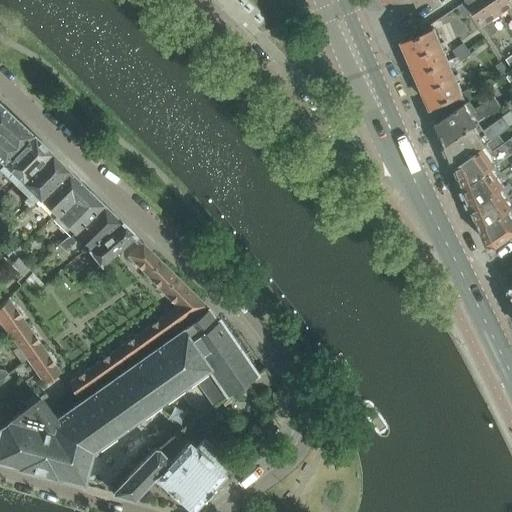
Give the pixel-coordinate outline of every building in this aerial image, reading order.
[(489,0),(466,0),(490,35),(499,30),(491,19),(499,13),(489,0)] [(511,0),(489,0),(499,13),(507,8),(511,15),(511,0)] [(462,3),(456,7),(463,18),(469,14),(462,3)] [(403,42),(417,74),(449,61),(435,28),(403,42)] [(464,43),(453,50),(460,61),(471,54),(464,43)] [(449,61),(417,74),(431,107),(438,103),(463,93),(449,61)] [(501,62),(496,65),(504,78),(506,77),(510,74),(509,73),(501,62)] [(463,93),(438,103),(444,117),(464,104),(466,102),(463,93)] [(474,125),(500,107),(493,96),(470,113),(464,104),(444,117),(439,121),(437,121),(438,122),(437,122),(446,144),(447,143),(473,125),(474,125)] [(0,131),(14,117),(0,103),(0,131)] [(14,117),(0,131),(0,165),(33,135),(31,134),(14,117)] [(447,143),(446,144),(455,165),(456,164),(483,146),(509,128),(501,117),(479,133),(473,126),(474,125),(473,125),(447,143)] [(33,135),(0,165),(0,168),(13,181),(9,186),(12,188),(31,168),(49,151),(47,149),(47,150),(43,146),(44,146),(33,135)] [(482,147),(483,146),(456,164),(455,165),(464,185),(465,185),(491,167),(492,167),(511,152),(511,140),(510,138),(488,154),(482,147)] [(61,163),(54,156),(50,153),(51,153),(49,151),(31,168),(12,188),(28,206),(33,201),(66,168),(65,166),(64,166),(61,163)] [(491,168),(492,167),(491,167),(465,185),(464,185),(473,206),(474,206),(500,188),(511,179),(511,164),(497,175),(491,168)] [(66,168),(33,201),(50,217),(84,185),(66,168)] [(102,202),(84,185),(50,217),(69,234),(72,232),(104,204),(102,202)] [(511,191),(506,196),(500,188),(474,206),(473,206),(482,227),(509,209),(511,207),(511,191)] [(88,246),(86,249),(87,249),(121,221),(104,204),(72,232),(69,234),(58,244),(65,251),(76,240),(78,242),(81,239),(88,246)] [(482,227),(488,244),(489,244),(495,246),(496,246),(511,233),(511,212),(509,209),(482,227)] [(121,221),(87,249),(99,265),(113,253),(120,246),(121,247),(133,235),(134,234),(121,221)] [(3,242),(0,245),(0,249),(7,256),(13,252),(3,242)] [(129,255),(128,256),(138,266),(153,253),(143,244),(141,245),(141,244),(129,255)] [(153,253),(138,266),(146,275),(161,262),(153,253)] [(17,259),(11,264),(23,276),(28,270),(17,259)] [(161,262),(146,275),(154,283),(169,270),(161,262)] [(169,270),(154,283),(162,291),(177,278),(169,270)] [(177,278),(162,291),(170,300),(186,286),(177,278)] [(186,286),(170,300),(177,306),(194,294),(186,286)] [(177,306),(164,316),(173,329),(203,308),(206,306),(194,294),(177,306)] [(8,299),(9,297),(8,296),(0,304),(0,322),(12,339),(28,327),(8,299)] [(213,322),(206,312),(209,310),(208,309),(205,311),(194,319),(54,418),(49,411),(54,407),(44,394),(0,426),(0,460),(17,465),(17,467),(55,477),(55,476),(82,482),(90,452),(93,448),(193,378),(213,405),(225,397),(226,398),(230,395),(229,394),(253,377),(254,377),(257,375),(219,319),(217,321),(216,320),(213,322)] [(164,316),(152,324),(161,337),(173,329),(164,316)] [(152,324),(140,332),(149,345),(161,337),(152,324)] [(28,327),(12,339),(17,344),(20,349),(36,338),(28,327)] [(140,332),(128,341),(137,354),(149,345),(140,332)] [(36,338),(20,349),(28,361),(44,350),(36,338)] [(128,341),(115,349),(125,363),(137,354),(128,341)] [(115,349),(103,358),(113,371),(125,363),(115,349)] [(44,350),(28,361),(36,372),(52,361),(44,350)] [(103,358),(91,367),(100,380),(113,371),(103,358)] [(52,361),(36,372),(44,384),(60,373),(52,361)] [(91,367),(79,375),(88,388),(100,380),(91,367)] [(79,375),(67,384),(76,397),(88,388),(79,375)] [(213,486),(212,485),(222,474),(222,475),(224,473),(222,472),(229,464),(230,463),(206,441),(202,441),(196,447),(187,439),(184,442),(185,443),(183,445),(174,436),(158,448),(157,448),(153,448),(113,490),(112,492),(132,498),(153,476),(155,478),(169,490),(169,491),(177,498),(178,498),(190,508),(189,508),(191,510),(192,508),(201,497),(202,497),(203,498),(204,497),(203,496),(212,487),(212,488),(213,486)]
